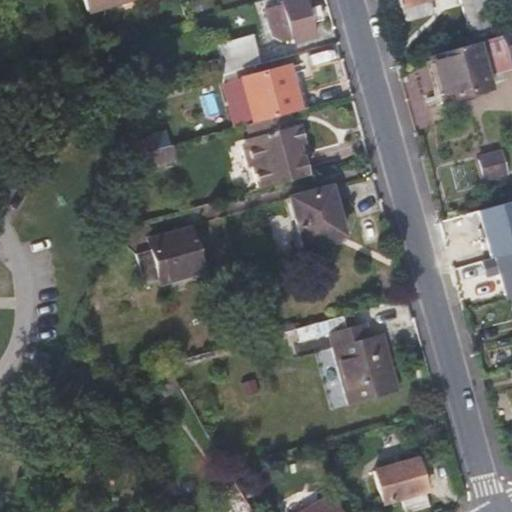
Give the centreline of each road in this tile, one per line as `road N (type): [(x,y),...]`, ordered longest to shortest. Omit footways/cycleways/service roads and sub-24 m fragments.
road 1 (residential): [(352,0),(496,511)]
road 2 (residential): [(0,372),(21,341),(26,296),(0,219)]
